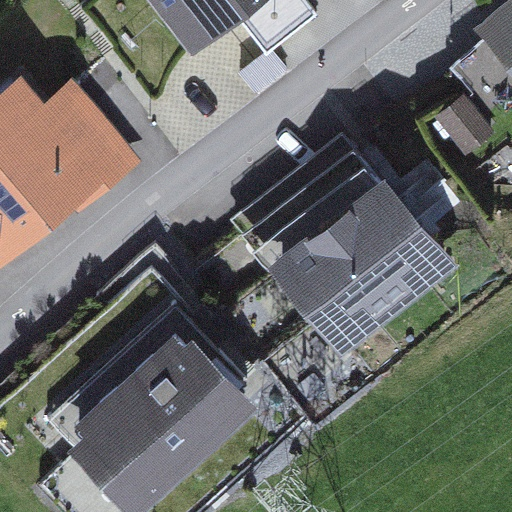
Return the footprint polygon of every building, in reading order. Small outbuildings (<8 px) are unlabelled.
[(142,0),(203,67),(248,26),(269,49),(314,9),(304,0),(142,0)] [(511,0),(478,27),(511,71),(511,0)] [(511,93),(511,75),(485,37),(453,59),(488,110),(511,93)] [(29,73),(0,94),(0,265),(135,164),(73,82),(49,100),(29,73)] [(468,87),(436,111),(468,154),(500,130),(468,87)] [(351,137),(231,225),(334,365),(454,277),(351,137)] [(199,330),(63,448),(119,511),(160,511),(273,414),(199,330)]
